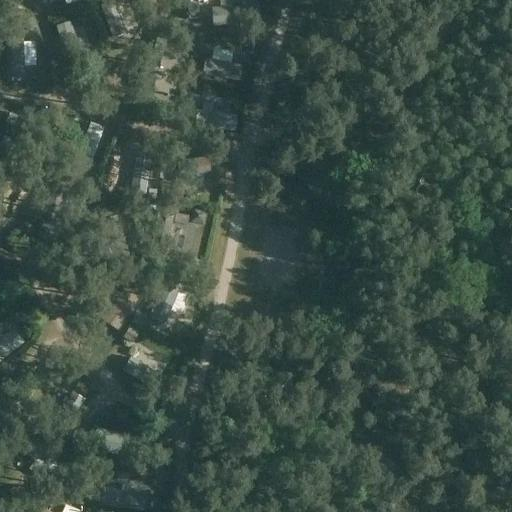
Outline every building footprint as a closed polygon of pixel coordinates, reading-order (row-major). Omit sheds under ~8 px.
[(125,37),(123,34),(135,29),(124,2),(112,7),(111,4),(98,9),(111,42),(125,37)] [(196,8),(186,8),(187,18),(197,17),(196,8)] [(32,22),(23,25),(27,35),(35,32),(32,22)] [(68,25),(54,29),(66,64),(94,54),(84,26),(70,31),(68,25)] [(158,37),(156,44),(163,46),(165,39),(158,37)] [(25,82),(24,68),(36,67),(35,50),(27,51),(27,43),(23,43),(23,40),(6,41),(7,83),(25,82)] [(198,40),(190,40),(190,49),(199,49),(198,40)] [(141,77),(159,82),(162,74),(156,72),(160,59),(148,55),(141,77)] [(203,76),(240,82),(243,66),(205,60),(203,76)] [(170,87),(154,82),(150,94),(166,99),(170,87)] [(196,128),(235,132),(236,117),(212,114),(213,107),(203,106),(202,113),(198,112),(196,128)] [(21,119),(8,141),(5,139),(0,147),(0,151),(2,152),(1,154),(0,155),(16,164),(37,128),(36,128),(21,119)] [(77,154),(91,160),(99,141),(86,135),(77,154)] [(208,161),(175,164),(176,180),(209,177),(208,161)] [(8,164),(0,165),(0,174),(10,173),(8,164)] [(0,194),(0,214),(2,213),(7,219),(15,212),(10,206),(28,191),(18,179),(0,194)] [(69,226),(77,193),(67,191),(69,183),(51,179),(41,219),(69,226)] [(169,183),(160,183),(160,194),(169,195),(169,183)] [(95,194),(90,202),(98,207),(103,199),(95,194)] [(173,216),(157,213),(149,256),(164,259),(173,216)] [(99,225),(101,231),(93,233),(102,261),(110,258),(115,275),(129,270),(114,220),(99,225)] [(106,272),(103,264),(95,266),(98,275),(106,272)] [(117,333),(140,300),(125,290),(102,323),(117,333)] [(137,312),(132,323),(141,328),(147,316),(137,312)] [(130,329),(123,339),(131,344),(134,339),(138,334),(130,329)] [(10,332),(1,339),(2,341),(0,342),(0,363),(22,345),(10,332)] [(118,413),(115,426),(126,428),(129,415),(118,413)] [(92,448),(133,459),(137,445),(95,435),(92,448)] [(20,451),(30,458),(24,467),(40,479),(46,471),(51,475),(59,464),(27,441),(20,451)] [(131,493),(124,479),(92,496),(99,510),(131,493)]
